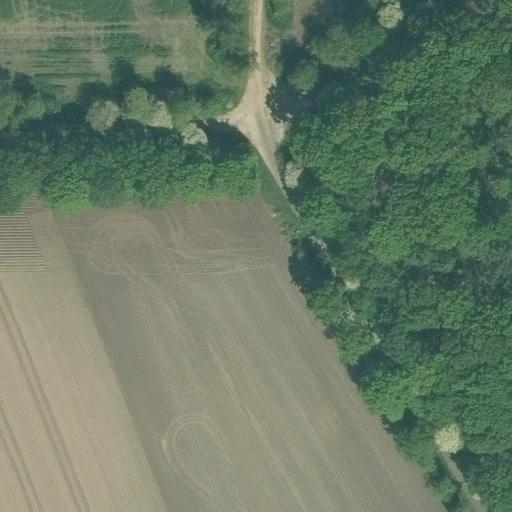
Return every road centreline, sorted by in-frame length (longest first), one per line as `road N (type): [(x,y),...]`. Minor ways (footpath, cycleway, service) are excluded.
road 1 (unclassified): [(252,0),(254,123),(267,152),(487,511)]
road 2 (track): [(402,0),(254,123),(0,132)]
